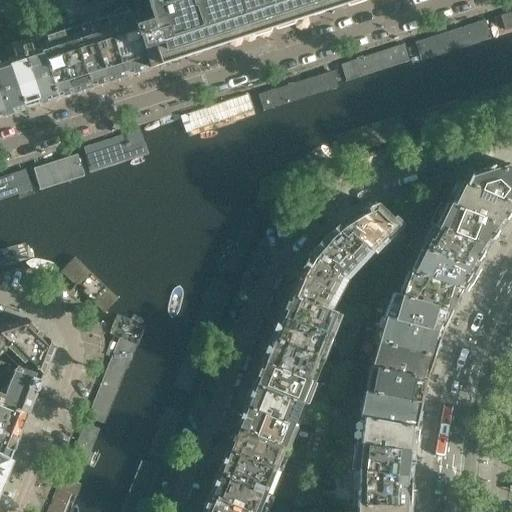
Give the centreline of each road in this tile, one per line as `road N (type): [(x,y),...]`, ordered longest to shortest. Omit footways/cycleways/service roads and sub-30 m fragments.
road 1 (residential): [(173,511),(273,263),(299,225),(334,195),(375,176),(496,140),(511,143)]
road 2 (residential): [(457,0),(0,151)]
road 3 (primary): [(456,511),(461,412),(485,329),(511,286)]
road 4 (residential): [(62,320),(77,358),(16,511)]
